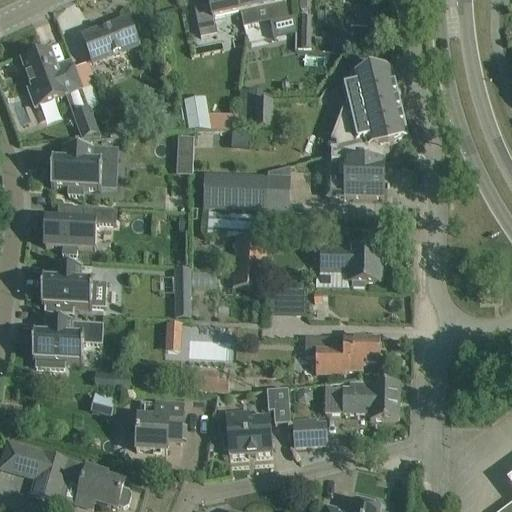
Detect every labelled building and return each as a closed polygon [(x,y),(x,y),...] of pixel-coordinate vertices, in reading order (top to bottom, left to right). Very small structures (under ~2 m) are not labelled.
[(214,21),(240,15),(236,0),(208,0),(209,3),(193,6),(201,41),(217,37),(214,21)] [(236,0),(240,15),(244,30),(258,27),(255,12),(267,9),(270,26),(289,22),(285,6),(286,5),(284,0),(236,0)] [(299,0),(300,11),(310,11),(309,0),(299,0)] [(375,30),(377,10),(355,8),(354,28),(375,30)] [(311,19),(302,19),(301,51),(311,51),(311,19)] [(138,49),(136,43),(129,24),(83,41),(93,66),(138,49)] [(376,34),(364,34),(365,47),(377,46),(376,34)] [(348,54),(349,36),(335,35),(334,53),(348,54)] [(29,93),(36,112),(67,100),(67,99),(82,93),(73,70),(58,75),(50,54),(42,56),(38,53),(31,56),(30,61),(22,64),(33,92),(29,93)] [(331,164),(384,165),(384,156),(389,155),(388,149),(406,140),(390,73),(370,72),(351,82),(353,88),(344,90),(347,105),(330,145),(337,147),(337,150),(331,151),(331,153),(331,164)] [(184,104),(189,134),(238,134),(238,119),(208,118),(205,101),(184,104)] [(271,132),(272,105),(256,105),(256,132),(271,132)] [(84,144),(98,138),(89,112),(78,116),(81,125),(77,126),(84,144)] [(253,149),(253,134),(234,134),(235,150),(253,149)] [(193,142),(178,142),(178,158),(193,158),(193,142)] [(52,164),(52,170),(51,190),(68,191),(68,199),(83,200),(83,192),(101,193),(102,179),(116,179),(118,153),(64,151),(63,164),(52,164)] [(383,202),(384,165),(331,164),(325,164),(325,201),(346,201),(383,202)] [(268,177),(267,183),(204,182),(203,215),(289,218),(289,171),(268,177)] [(46,231),(45,250),(62,251),(62,259),(76,260),(77,252),(94,253),(96,227),(116,229),(117,214),(58,210),(57,224),(55,224),(54,231),(46,231)] [(263,294),(266,244),(236,242),(233,292),(263,294)] [(316,285),(316,290),(366,291),(366,286),(381,287),(381,271),(379,271),(380,253),(320,252),(319,277),(320,277),(316,285)] [(43,283),(42,310),(45,310),(45,317),(73,319),(74,311),(91,312),(91,311),(105,312),(107,286),(92,285),(93,272),(81,272),(81,271),(55,270),(54,283),(51,283),(43,283)] [(193,300),(192,272),(174,272),(175,301),(193,300)] [(275,292),(274,321),(310,322),(310,292),(275,292)] [(34,338),(34,344),(32,364),(36,364),(35,372),(64,374),(65,366),(82,367),(83,349),(102,350),(103,329),(73,327),(73,326),(46,324),(45,338),(34,338)] [(305,342),(305,361),(316,361),(316,379),(345,379),(345,375),(363,375),(363,370),(380,370),(380,342),(360,342),(344,342),(344,353),(325,353),(325,342),(305,342)] [(195,374),(194,395),(228,396),(229,383),(219,383),(219,375),(195,374)] [(129,393),(130,378),(114,377),(113,392),(129,393)] [(272,381),(272,391),(284,391),(285,381),(272,381)] [(399,387),(379,387),(370,387),(370,393),(325,392),(325,418),(370,418),(370,423),(399,424),(399,387)] [(290,427),(287,394),(267,395),(268,416),(274,415),(275,428),(290,427)] [(141,406),(140,422),(138,422),(136,454),(167,456),(167,445),(181,446),(183,409),(141,406)] [(0,426),(20,429),(20,426),(22,409),(1,407),(0,418),(0,426)] [(228,453),(228,460),(272,457),(270,421),(250,422),(249,415),(225,417),(227,441),(224,441),(224,453),(228,453)] [(293,423),(293,430),(295,452),(327,449),(325,427),(318,428),(317,421),(293,423)] [(7,444),(0,469),(0,474),(35,484),(31,499),(57,506),(58,503),(76,508),(83,510),(88,511),(92,511),(95,505),(98,506),(117,511),(117,510),(124,511),(129,509),(132,499),(129,494),(123,492),(125,485),(106,479),(107,475),(88,469),(69,464),(44,457),(44,455),(7,444)]
